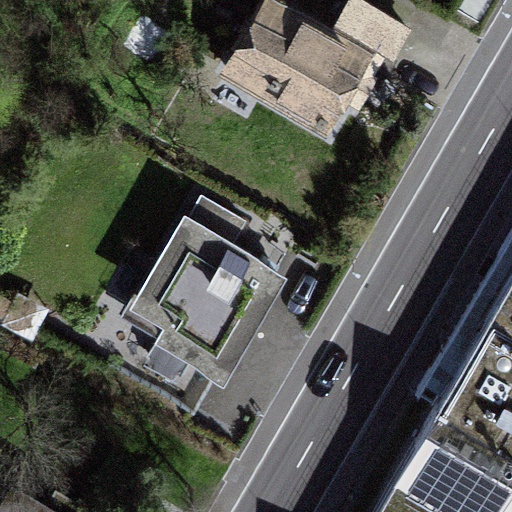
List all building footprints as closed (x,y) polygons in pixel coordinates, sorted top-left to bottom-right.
[(336,30),(281,0),(267,0),(223,80),(328,138),(376,52),(336,30)] [(402,48),(411,31),(357,0),(353,0),(336,30),(376,52),(394,62),(402,48)] [(273,279),(188,226),(133,314),(218,366),(273,279)] [(511,511),(511,274),(375,511),(511,511)] [(49,511),(17,495),(7,511),(49,511)]
